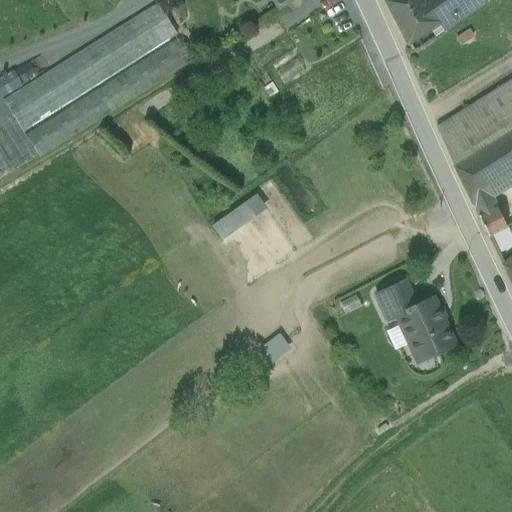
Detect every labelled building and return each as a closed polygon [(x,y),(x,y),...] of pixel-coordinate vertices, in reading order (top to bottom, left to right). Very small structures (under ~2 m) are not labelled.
[(270,0),(277,11),(294,0),(270,0)] [(388,0),(386,2),(407,43),(437,22),(424,0),(388,0)] [(424,0),(437,22),(443,31),(487,2),(485,0),(424,0)] [(152,6),(1,102),(21,133),(172,36),(152,6)] [(174,40),(23,136),(38,160),(189,63),(174,40)] [(12,70),(0,77),(0,95),(0,96),(20,83),(12,70)] [(511,79),(436,127),(451,159),(511,120),(511,79)] [(0,144),(18,172),(37,160),(0,102),(0,144)] [(511,120),(451,159),(450,160),(479,220),(498,211),(491,198),(511,185),(511,120)] [(0,182),(16,173),(0,147),(0,182)] [(259,193),(213,225),(224,240),(269,207),(259,193)] [(498,211),(479,220),(485,233),(504,224),(498,211)] [(511,256),(501,265),(511,287),(511,256)] [(404,281),(375,294),(387,320),(396,316),(396,315),(416,306),(404,281)] [(416,306),(396,315),(396,316),(414,355),(430,347),(434,354),(454,345),(432,298),(416,306)] [(274,362),(293,347),(281,332),(262,347),(274,362)]
